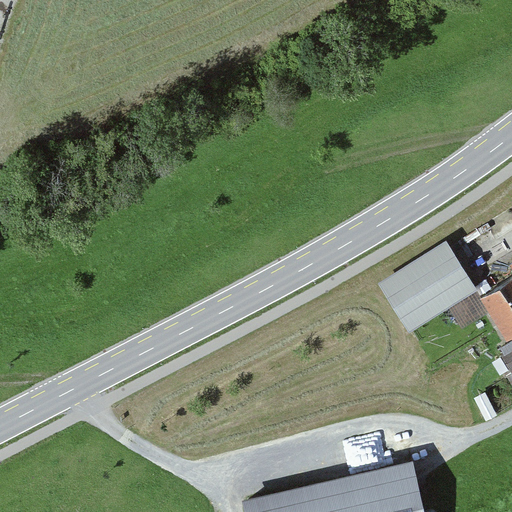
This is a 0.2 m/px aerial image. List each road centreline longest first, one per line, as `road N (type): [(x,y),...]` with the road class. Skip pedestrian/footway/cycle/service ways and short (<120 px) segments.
road 1 (secondary): [(511,137),(393,221),(0,428)]
road 2 (track): [(82,385),(94,409),(138,445),(205,476),(400,427),(462,440),(511,416)]
